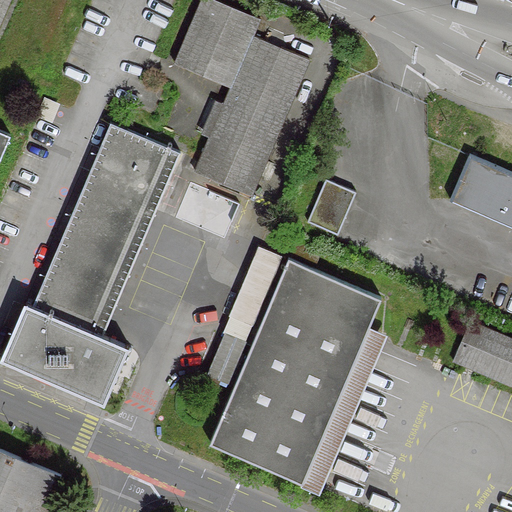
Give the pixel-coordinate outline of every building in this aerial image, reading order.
[(0,0),(0,43),(17,0),(0,0)] [(262,18),(217,0),(206,0),(179,64),(237,88),(229,107),(216,101),(205,133),(215,138),(203,170),(259,192),(311,60),(255,35),(262,18)] [(7,359),(110,405),(135,349),(108,336),(187,155),(152,139),(116,124),(38,307),(30,303),(7,359)] [(0,175),(17,134),(0,127),(0,175)] [(511,225),(511,172),(468,154),(449,198),(511,225)] [(308,221),(339,234),(357,192),(327,179),(308,221)] [(205,203),(197,222),(227,234),(236,212),(185,190),(183,194),(205,203)] [(212,378),(232,385),(287,257),(267,248),(212,378)] [(296,261),(216,447),(308,486),(373,335),(388,300),(296,261)] [(511,337),(472,321),(455,362),(511,385),(511,337)] [(0,511),(46,511),(62,473),(0,447),(0,511)]
